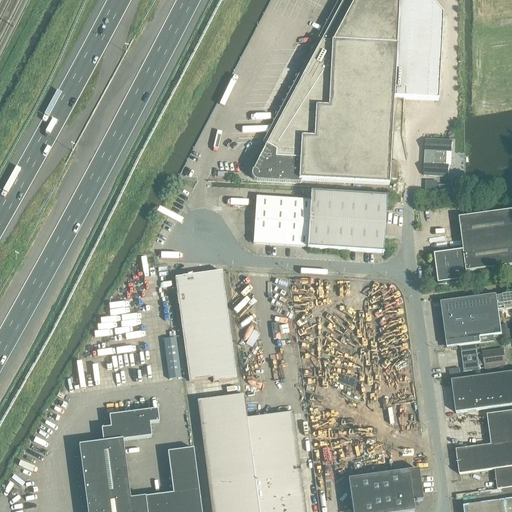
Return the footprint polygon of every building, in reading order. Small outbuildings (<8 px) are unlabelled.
[(262,143),(266,146),(251,173),(251,175),(251,178),(252,179),(253,180),(255,181),(257,182),(260,182),(298,184),(299,184),(300,183),(301,182),(301,181),(389,186),(393,99),(438,101),(443,15),(430,1),(416,0),(338,0),(317,40),(262,143)] [(447,152),(453,152),(453,141),(426,140),(424,176),(449,177),(450,166),(447,166),(447,152)] [(427,179),(426,190),(438,191),(438,180),(427,179)] [(311,201),(308,247),(308,248),(384,253),(387,197),(311,192),(311,201)] [(254,244),(308,247),(311,201),(257,197),(254,244)] [(469,280),(467,272),(511,266),(511,210),(459,218),(463,250),(456,251),(452,249),(449,249),(449,252),(435,254),(439,284),(469,280)] [(175,278),(175,279),(189,381),(212,378),(212,383),(236,380),(221,272),(175,278)] [(507,295),(497,297),(499,311),(511,309),(511,293),(507,295)] [(476,345),(494,342),(493,336),(503,335),(501,325),(499,311),(497,297),(497,295),(441,303),(447,342),(448,348),(461,346),(476,345)] [(501,325),(503,335),(503,339),(511,338),(510,329),(508,329),(508,325),(501,325)] [(176,338),(164,340),(169,380),(181,378),(176,338)] [(477,350),(462,352),(465,372),(480,370),(479,367),(486,366),(486,368),(506,365),(504,349),(484,352),(477,353),(477,350)] [(461,379),(459,368),(449,370),(450,380),(461,379)] [(511,372),(452,381),(457,414),(511,406),(511,372)] [(242,395),(197,401),(202,432),(202,437),(248,431),(246,419),(245,419),(242,395)] [(103,443),(79,446),(87,511),(201,511),(193,449),(167,453),(173,494),(130,500),(122,441),(151,438),(150,424),(159,423),(157,410),(109,416),(110,428),(101,429),(103,443)] [(511,412),(488,415),(492,445),(492,446),(511,443),(511,412)] [(293,413),(246,419),(248,431),(251,455),(258,511),(305,511),(295,432),(293,413)] [(248,431),(202,437),(205,461),(251,455),(248,431)] [(495,470),(498,490),(511,488),(511,443),(492,446),(492,445),(457,450),(460,475),(495,470)] [(258,511),(251,455),(205,461),(211,511),(258,511)] [(348,480),(352,511),(411,511),(414,511),(413,502),(423,500),(419,470),(385,475),(384,473),(371,474),(371,477),(348,480)] [(511,511),(511,488),(498,490),(456,495),(456,500),(463,499),(464,506),(465,511),(511,511)]
